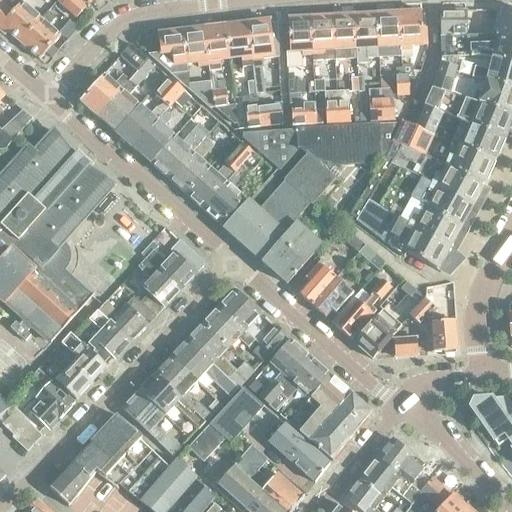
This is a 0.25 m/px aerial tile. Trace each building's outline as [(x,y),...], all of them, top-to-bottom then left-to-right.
[(0,0),(0,26),(19,43),(40,19),(22,4),(26,0),(0,0)] [(85,8),(75,0),(58,0),(57,2),(76,19),(85,8)] [(19,43),(39,61),(60,37),(47,26),(54,18),(46,11),(40,19),(19,43)] [(466,11),(465,11),(440,12),(441,38),(466,38),(466,11)] [(398,14),(400,58),(411,58),(410,46),(427,45),(426,28),(422,29),(421,12),(398,14)] [(496,37),(511,40),(511,14),(501,12),(496,12),(490,37),(496,37)] [(376,15),(378,59),(400,58),(398,14),(376,15)] [(354,16),(357,61),(357,64),(367,64),(368,60),(378,59),(376,15),(354,16)] [(331,17),(334,62),(357,61),(354,16),(331,17)] [(310,18),(312,57),(313,57),(313,63),(334,62),(331,17),(310,18)] [(312,57),(310,18),(288,20),(289,54),(301,52),(302,57),(312,57)] [(247,24),(252,67),(252,70),(254,85),(255,98),(264,97),(260,69),(263,69),(262,60),(278,58),(274,25),(270,25),(270,21),(247,24)] [(247,24),(225,26),(229,60),(241,59),(242,68),(252,67),(247,24)] [(229,60),(225,26),(204,29),(208,67),(209,73),(220,72),(218,62),(229,60)] [(204,29),(182,32),(186,66),(197,65),(198,68),(208,67),(204,29)] [(186,66),(182,32),(158,35),(160,58),(171,56),(173,68),(175,68),(176,80),(182,85),(188,85),(186,66)] [(482,60),(511,65),(511,40),(496,37),(490,37),(466,38),(441,38),(441,51),(439,61),(482,60)] [(131,45),(120,57),(137,73),(148,61),(131,45)] [(511,65),(482,60),(439,61),(434,78),(451,83),(452,80),(479,82),(511,90),(511,65)] [(98,118),(116,134),(139,107),(128,97),(154,67),(148,61),(137,73),(129,82),(98,118)] [(400,67),(401,72),(402,97),(409,97),(408,77),(412,77),(412,67),(400,67)] [(98,118),(129,82),(122,76),(114,85),(104,75),(80,102),(98,118)] [(210,77),(210,82),(214,109),(233,124),(237,124),(236,111),(228,112),(225,81),(216,82),(215,77),(210,77)] [(511,90),(479,82),(452,80),(451,83),(434,78),(431,90),(431,91),(447,96),(511,116),(511,90)] [(168,108),(173,102),(182,91),(169,80),(154,96),(168,108)] [(305,80),(289,80),(290,93),(305,93),(305,80)] [(214,109),(210,82),(193,84),(194,97),(211,112),(214,109)] [(380,83),(380,90),(392,89),(392,82),(380,83)] [(248,129),(259,128),(256,104),(255,98),(254,85),(247,85),(249,100),(244,100),(248,129)] [(392,89),(380,90),(382,121),(394,121),(392,89)] [(382,121),(380,90),(369,91),(371,122),(382,121)] [(0,150),(7,150),(29,122),(32,119),(22,111),(1,131),(0,130),(0,100),(5,96),(0,91),(0,150)] [(182,91),(173,102),(181,109),(190,98),(182,91)] [(336,92),(338,124),(350,123),(349,91),(336,92)] [(509,134),(511,126),(511,116),(447,96),(431,91),(423,106),(422,108),(443,116),(464,124),(505,140),(505,139),(504,139),(506,133),(509,134)] [(338,124),(336,92),(325,93),(326,125),(338,124)] [(296,94),(289,94),(290,104),(297,103),(296,94)] [(256,104),(259,128),(283,125),(281,100),(256,104)] [(302,111),(291,112),(292,127),(316,125),(314,105),(302,105),(302,111)] [(116,134),(133,149),(163,114),(156,109),(150,116),(139,107),(116,134)] [(433,138),(443,116),(422,108),(413,127),(415,128),(414,129),(433,138)] [(163,114),(133,149),(150,164),(174,137),(163,128),(172,118),(164,112),(163,114)] [(424,159),(425,156),(433,138),(414,129),(415,128),(413,127),(402,121),(400,124),(379,125),(381,157),(386,159),(393,144),(401,147),(400,149),(424,159)] [(498,154),(505,140),(464,124),(455,144),(452,143),(451,145),(493,163),(494,160),(488,157),(490,151),(498,154)] [(204,139),(207,135),(208,134),(199,125),(182,144),(174,137),(150,164),(168,180),(204,139)] [(382,164),(381,157),(379,125),(242,135),(242,140),(277,170),(224,230),(225,230),(263,264),(263,265),(266,262),(270,266),(269,269),(286,284),(286,285),(321,246),(294,223),(310,205),(312,206),(335,180),(316,164),(326,164),(327,168),(382,164)] [(52,134),(47,139),(33,155),(27,149),(0,179),(0,298),(24,320),(19,326),(16,323),(11,329),(26,342),(31,336),(27,333),(32,327),(51,344),(93,298),(64,272),(67,266),(68,260),(66,254),(62,249),(60,246),(112,188),(113,188),(114,187),(85,168),(74,158),(52,132),(51,133),(52,134)] [(186,195),(209,168),(201,161),(213,147),(204,139),(168,180),(186,195)] [(186,195),(203,211),(253,153),(241,143),(224,163),(226,165),(216,175),(209,168),(186,195)] [(443,163),(425,156),(424,159),(450,171),(481,188),(483,185),(493,163),(451,145),(443,163)] [(480,191),(481,188),(450,171),(424,159),(400,149),(390,166),(471,209),(473,205),(475,206),(482,192),(480,191)] [(253,153),(203,211),(221,226),(244,200),(235,191),(261,161),(253,153)] [(470,210),(471,209),(390,166),(368,202),(383,212),(411,231),(450,252),(452,248),(454,249),(461,235),(459,233),(463,224),(465,225),(472,211),(470,210)] [(368,202),(353,226),(402,263),(405,259),(437,276),(443,270),(439,267),(442,263),(444,266),(452,257),(449,254),(450,252),(411,231),(383,212),(368,202)] [(346,243),(358,253),(365,246),(352,236),(346,243)] [(146,259),(179,293),(203,267),(203,263),(179,242),(170,252),(175,256),(168,264),(154,252),(146,259)] [(141,255),(146,259),(154,252),(158,247),(152,243),(141,255)] [(365,246),(358,253),(370,263),(376,256),(365,246)] [(131,344),(179,293),(146,259),(138,268),(150,279),(142,288),(149,294),(139,304),(133,298),(117,314),(111,308),(112,307),(107,302),(98,312),(131,344)] [(311,306),(335,279),(326,271),(330,268),(321,260),(305,279),(308,282),(298,294),(311,306)] [(335,279),(311,306),(325,318),(331,311),(335,314),(352,294),(335,279)] [(354,298),(331,324),(351,341),(376,312),(371,308),(379,299),(381,301),(391,289),(382,281),(360,303),(354,298)] [(259,346),(269,355),(286,337),(276,328),(265,338),(251,324),(261,315),(236,293),(232,293),(218,307),(254,341),(259,346)] [(434,308),(425,299),(410,317),(419,325),(434,308)] [(218,307),(202,324),(229,349),(238,339),(248,348),(254,341),(218,307)] [(359,348),(360,349),(372,360),(401,327),(382,310),(353,343),(354,344),(355,343),(360,347),(359,348)] [(115,361),(131,344),(98,312),(90,321),(102,332),(86,349),(106,368),(114,359),(115,361)] [(443,352),(445,354),(454,354),(455,352),(458,351),(455,322),(440,323),(440,319),(429,320),(432,353),(443,352)] [(187,341),(228,380),(236,372),(221,357),(229,349),(202,324),(187,341)] [(106,368),(86,349),(70,335),(62,344),(76,357),(69,363),(91,384),(106,368)] [(393,340),(395,358),(417,356),(416,339),(393,340)] [(310,359),(290,340),(269,363),(281,373),(258,398),(269,406),(310,359)] [(187,341),(171,358),(197,383),(205,375),(229,398),(237,389),(228,380),(187,341)] [(263,362),(269,355),(259,346),(253,353),(263,362)] [(197,383),(171,358),(155,375),(206,424),(212,417),(188,393),(197,383)] [(331,376),(310,359),(269,406),(276,413),(297,388),(310,399),(331,376)] [(76,400),(91,384),(69,363),(63,369),(55,362),(46,372),(63,388),(76,400)] [(237,389),(253,372),(244,363),(236,372),(228,380),(237,389)] [(33,391),(39,384),(45,378),(38,371),(26,385),(33,391)] [(155,375),(139,392),(165,417),(174,407),(199,431),(206,424),(155,375)] [(331,376),(310,399),(318,406),(308,418),(300,411),(288,424),(309,442),(351,394),(331,376)] [(35,399),(38,402),(29,411),(46,427),(45,427),(52,429),(63,416),(74,404),(63,394),(45,378),(39,384),(45,389),(35,399)] [(250,423),(264,408),(243,389),(219,414),(241,433),(250,423)] [(165,417),(139,392),(122,409),(173,456),(182,448),(167,434),(165,436),(155,427),(165,417)] [(371,412),(351,394),(309,442),(332,462),(371,412)] [(0,418),(10,409),(0,398),(0,418)] [(511,412),(509,407),(511,407),(506,398),(491,399),(474,400),(470,407),(498,447),(509,440),(511,443),(511,448),(511,449),(511,412)] [(216,401),(209,408),(215,414),(222,406),(216,401)] [(10,409),(0,418),(0,422),(14,436),(19,431),(28,422),(12,406),(10,408),(10,409)] [(258,430),(257,433),(314,484),(329,465),(264,408),(250,423),(258,430)] [(241,433),(219,414),(209,425),(222,437),(230,445),(241,433)] [(68,508),(76,498),(98,469),(151,511),(167,511),(194,481),(196,479),(177,462),(169,470),(139,442),(141,440),(116,416),(75,460),(76,461),(49,490),(68,508)] [(28,422),(19,431),(34,445),(41,437),(28,422)] [(209,425),(192,443),(205,454),(222,437),(209,425)] [(34,445),(19,431),(14,436),(13,438),(27,452),(34,445)] [(400,478),(420,494),(429,482),(420,474),(425,467),(391,441),(375,461),(398,480),(400,478)] [(263,458),(251,448),(245,455),(257,466),(263,458)] [(282,511),(292,511),(303,498),(277,475),(271,482),(242,458),(233,468),(282,511)] [(375,461),(359,481),(382,500),(391,489),(402,498),(412,504),(420,494),(400,478),(398,480),(375,461)] [(282,511),(233,468),(218,486),(247,511),(282,511)] [(437,511),(452,496),(432,478),(429,482),(420,494),(412,504),(405,511),(437,511)] [(202,511),(214,499),(194,481),(167,511),(202,511)] [(382,500),(359,481),(345,499),(361,511),(377,511),(375,510),(382,500)] [(463,511),(467,509),(452,496),(437,511),(463,511)] [(48,511),(37,501),(27,510),(29,511),(48,511)]
